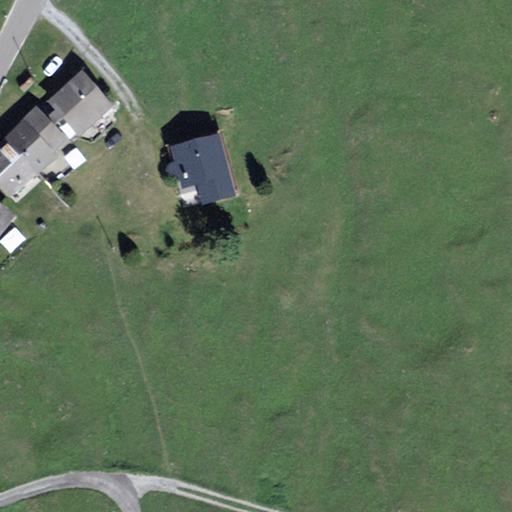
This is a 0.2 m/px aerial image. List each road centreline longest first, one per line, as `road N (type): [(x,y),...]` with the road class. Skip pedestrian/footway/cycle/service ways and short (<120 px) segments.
road 1 (track): [(267,511),(180,488),(132,480),(114,486)]
road 2 (residential): [(134,511),(114,486),(92,479),(55,481),(0,500)]
